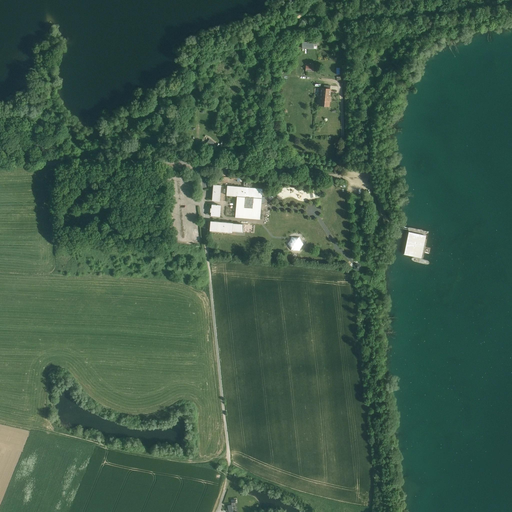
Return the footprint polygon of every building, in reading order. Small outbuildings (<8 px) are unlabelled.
[(324,89),(321,88),(320,105),(329,106),(330,89),(324,89)] [(221,185),(214,185),(212,200),(220,201),(221,185)] [(246,187),(227,186),(226,195),(237,196),(235,217),(260,219),(263,189),(250,188),(246,187)] [(310,198),(318,196),(316,189),(308,191),(310,198)] [(221,205),(212,204),(212,208),(211,208),(210,212),(211,212),(211,215),(220,216),(221,205)] [(233,223),(211,221),(210,230),(232,232),(232,231),(243,232),(244,224),(233,223)] [(459,229),(440,225),(438,232),(427,273),(446,278),(451,259),(459,229)]
